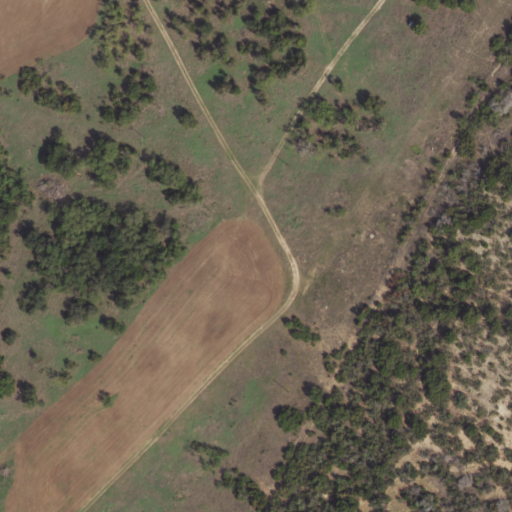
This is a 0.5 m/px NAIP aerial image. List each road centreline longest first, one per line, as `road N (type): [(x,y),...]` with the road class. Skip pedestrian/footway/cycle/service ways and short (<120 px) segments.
road 1 (residential): [(75,511),(288,294),(293,275),(146,0)]
road 2 (residential): [(511,163),(203,511)]
